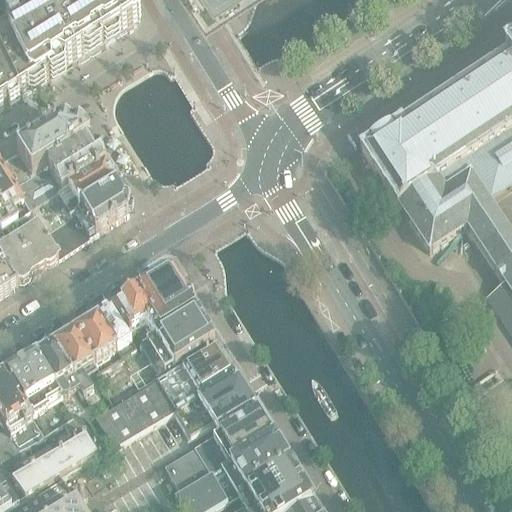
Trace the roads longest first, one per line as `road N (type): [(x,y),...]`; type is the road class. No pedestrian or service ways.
road 1 (residential): [(473,511),(295,223),(272,157)]
road 2 (residential): [(165,239),(336,511)]
road 3 (residential): [(272,157),(281,135),(483,0)]
road 4 (residential): [(165,239),(0,345)]
road 5 (residential): [(186,27),(272,157)]
road 6 (residential): [(272,157),(239,192),(165,239)]
road 7 (residential): [(186,27),(77,95)]
